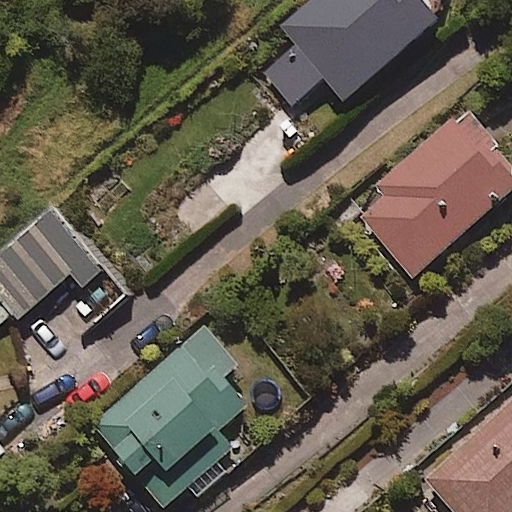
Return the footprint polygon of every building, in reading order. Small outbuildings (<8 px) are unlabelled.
[(446,20),(428,0),(315,0),(285,27),(299,44),(264,74),(294,108),(329,78),(350,103),(446,20)] [(511,197),(511,161),(470,111),(355,206),(415,278),(511,197)] [(235,215),(207,181),(170,211),(199,245),(235,215)] [(111,272),(99,258),(59,209),(0,257),(0,333),(2,336),(79,274),(91,288),(111,272)] [(246,367),(211,326),(96,425),(171,511),(186,511),(233,472),(210,446),(256,407),(232,379),(246,367)] [(511,511),(511,408),(430,479),(458,511),(511,511)] [(0,473),(10,464),(0,452),(0,473)]
